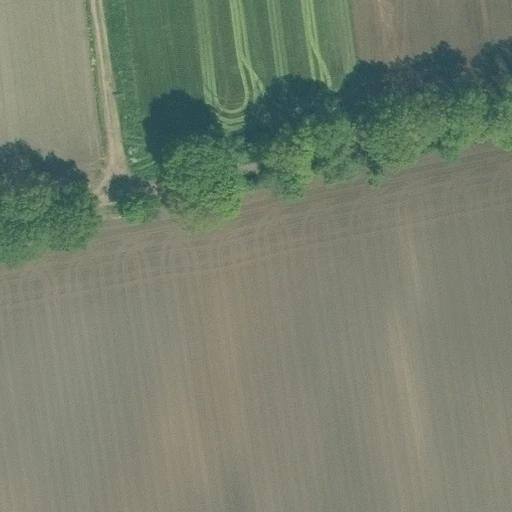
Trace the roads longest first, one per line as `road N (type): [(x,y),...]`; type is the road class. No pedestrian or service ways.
road 1 (unclassified): [(0,222),(511,116)]
road 2 (track): [(121,194),(96,0)]
